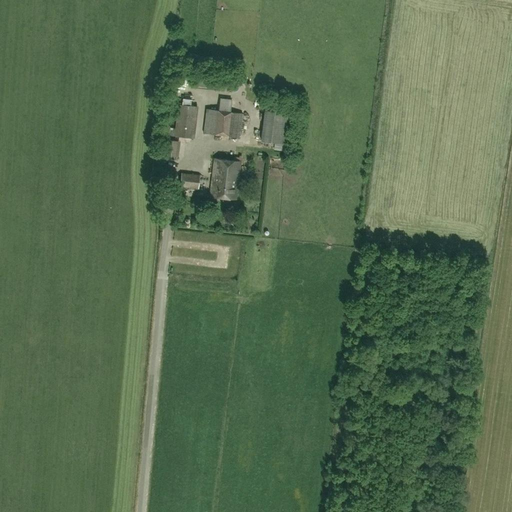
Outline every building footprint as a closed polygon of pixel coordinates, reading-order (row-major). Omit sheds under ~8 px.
[(186,104),(180,104),(177,104),(173,137),(194,138),(197,106),(195,105),(195,99),(186,98),(186,104)] [(240,138),(243,113),(206,108),(203,133),(240,138)] [(286,144),(290,113),(264,110),(260,141),(286,144)] [(236,199),(240,161),(214,158),(210,196),(236,199)] [(200,176),(181,173),(179,186),(198,188),(200,176)]
